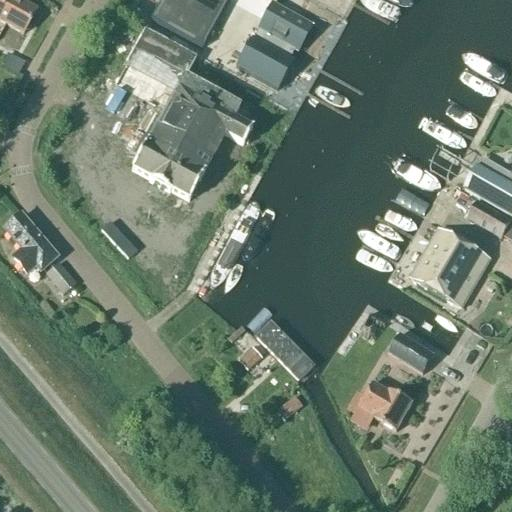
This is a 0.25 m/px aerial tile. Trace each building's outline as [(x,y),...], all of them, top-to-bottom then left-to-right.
[(0,0),(0,23),(22,36),(35,13),(10,0),(0,0)] [(227,0),(162,0),(149,24),(200,51),(227,0)] [(214,115),(223,92),(138,48),(115,87),(164,114),(147,146),(146,145),(131,173),(149,183),(148,184),(169,195),(170,194),(188,204),(203,176),(202,176),(223,138),(242,148),(251,133),(214,115)] [(464,193),(511,219),(511,189),(476,170),(464,193)] [(477,204),(467,221),(501,241),(511,224),(477,204)] [(35,269),(39,274),(54,261),(20,220),(4,233),(22,253),(13,261),(26,276),(35,269)] [(438,231),(409,281),(461,312),(490,262),(438,231)] [(45,277),(62,298),(75,288),(57,267),(45,277)] [(267,320),(251,336),(300,386),(316,370),(267,320)] [(388,356),(422,377),(433,358),(399,337),(388,356)] [(261,359),(252,349),(237,362),(247,373),(261,359)] [(416,389),(408,384),(407,385),(399,399),(402,400),(407,403),(408,403),(416,389)] [(374,421),(396,434),(412,406),(390,393),(389,395),(373,386),(359,410),(375,419),(374,421)]
